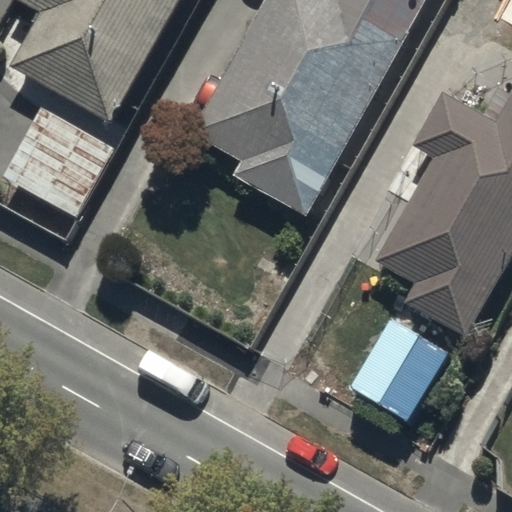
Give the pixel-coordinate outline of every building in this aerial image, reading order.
[(49,32),(19,84),(115,140),(196,0),(27,0),(19,14),(49,32)] [(242,193),(312,232),(442,0),(346,0),(342,8),(327,0),(279,0),(197,148),(251,178),(242,193)] [(511,0),(456,0),(445,20),(511,58),(511,0)] [(416,320),(470,352),(511,282),(511,121),(500,143),(438,106),(386,193),(420,214),(382,277),(426,303),(416,320)] [(118,163),(46,122),(3,197),(76,238),(118,163)]
